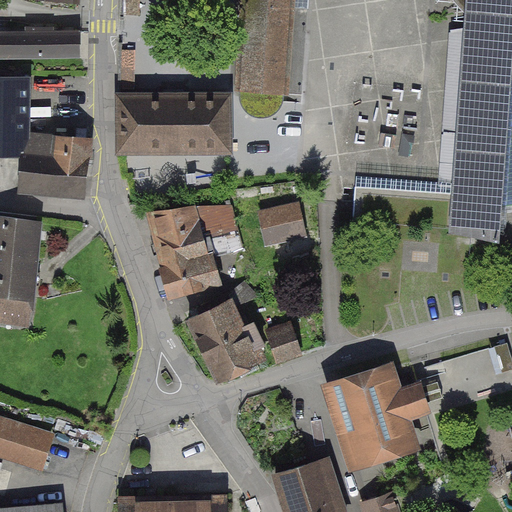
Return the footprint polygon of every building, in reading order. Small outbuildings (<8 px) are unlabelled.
[(298,0),(246,0),(239,100),(291,104),(298,0)] [(511,0),(455,0),(465,10),(452,223),(501,225),(511,72),(511,0)] [(0,27),(0,49),(0,59),(82,58),(81,25),(0,27)] [(26,82),(0,82),(0,150),(24,151),(21,191),(84,196),(91,139),(21,132),(26,82)] [(119,92),(121,155),(228,151),(225,88),(119,92)] [(452,184),(418,183),(417,218),(451,219),(452,184)] [(194,200),(148,213),(170,291),(216,278),(194,200)] [(297,205),(255,215),(263,249),(305,239),(297,205)] [(41,218),(0,214),(0,296),(34,300),(41,218)] [(259,363),(228,298),(183,319),(214,384),(259,363)] [(292,319),(266,327),(277,362),(304,354),(292,319)] [(511,370),(511,355),(508,342),(495,346),(504,373),(511,370)] [(390,359),(324,380),(352,468),(419,446),(410,420),(432,413),(421,379),(399,386),(390,359)] [(54,433),(0,414),(0,460),(40,474),(54,433)] [(511,493),(511,420),(491,427),(483,462),(483,477),(487,490),(495,498),(511,493)] [(337,511),(321,460),(273,475),(285,511),(337,511)] [(395,511),(391,496),(353,506),(354,511),(395,511)] [(230,511),(230,500),(113,503),(113,511),(230,511)] [(0,511),(65,511),(65,503),(0,507),(0,511)]
